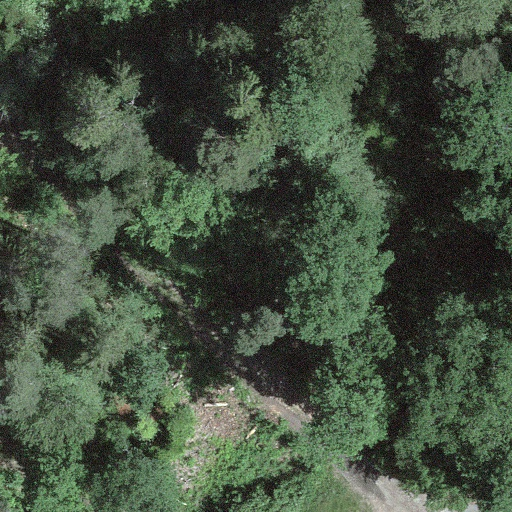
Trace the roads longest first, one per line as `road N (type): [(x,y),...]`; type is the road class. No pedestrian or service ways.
road 1 (track): [(412,511),(0,130)]
road 2 (track): [(131,511),(0,435)]
